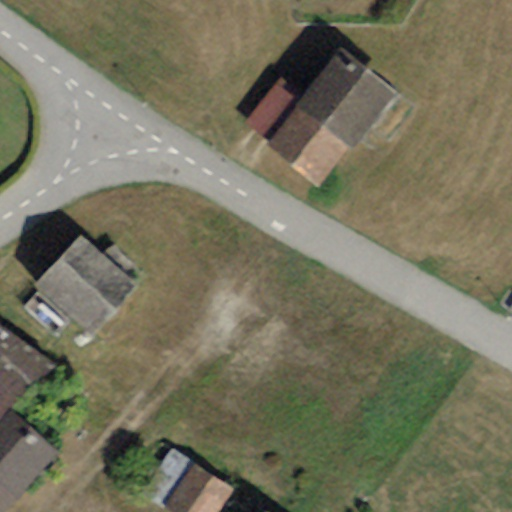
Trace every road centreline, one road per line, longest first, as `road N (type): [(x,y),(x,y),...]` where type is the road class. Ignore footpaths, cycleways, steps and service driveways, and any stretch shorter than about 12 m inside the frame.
road 1 (residential): [(118,130),(511,349)]
road 2 (residential): [(0,38),(118,130)]
road 3 (residential): [(118,130),(0,213)]
